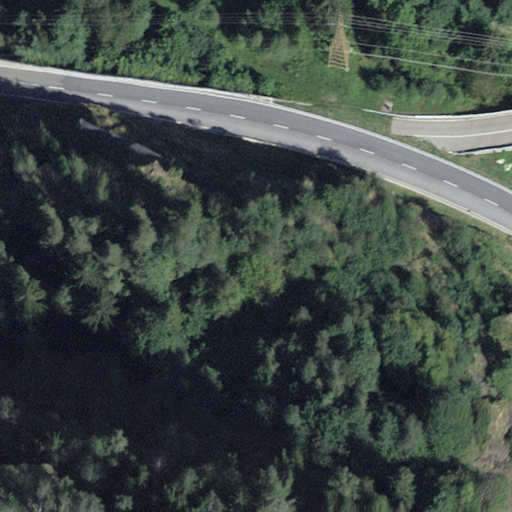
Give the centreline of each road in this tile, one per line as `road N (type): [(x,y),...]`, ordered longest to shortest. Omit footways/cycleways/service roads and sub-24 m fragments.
road 1 (primary): [(352,145),(202,108),(0,80)]
road 2 (primary): [(511,213),(352,145)]
road 3 (residential): [(511,124),(352,145)]
